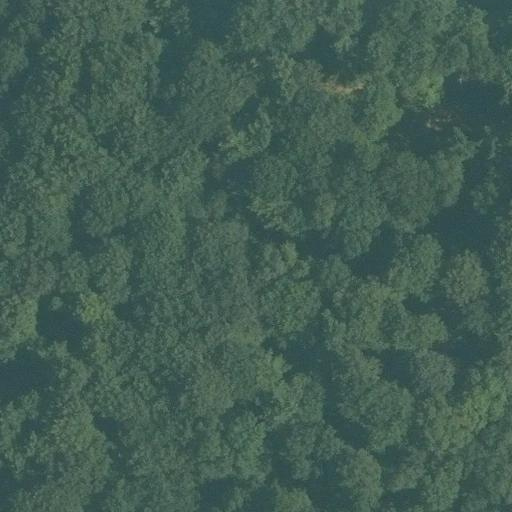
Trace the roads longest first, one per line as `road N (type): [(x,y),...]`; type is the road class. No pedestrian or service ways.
road 1 (unclassified): [(511,77),(170,0)]
road 2 (track): [(0,256),(105,74),(134,0)]
